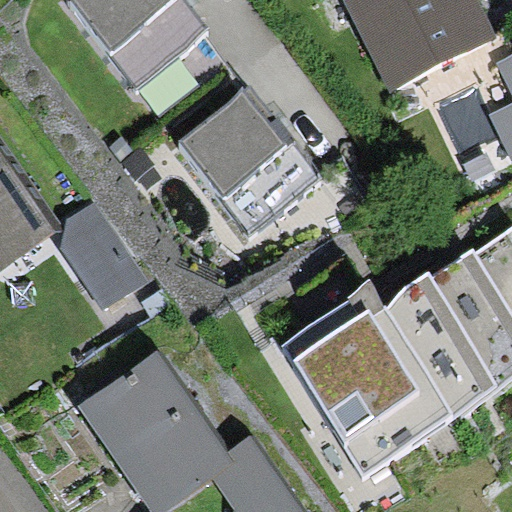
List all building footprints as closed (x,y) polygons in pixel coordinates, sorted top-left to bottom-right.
[(178,12),(169,0),(68,0),(67,2),(161,121),(225,71),(178,12)] [(469,0),(339,0),(389,100),(494,48),(485,30),(469,0)] [(511,56),(501,62),(511,86),(511,106),(489,117),(507,156),(511,153),(511,56)] [(275,131),(250,99),(178,155),(245,242),(318,187),(275,131)] [(0,170),(0,409),(3,415),(70,372),(58,354),(99,327),(89,312),(138,280),(89,206),(43,236),(0,170)] [(511,381),(511,235),(390,310),(377,289),(282,347),(291,360),(361,474),(511,381)] [(298,511),(253,443),(224,463),(155,360),(80,410),(148,511),(298,511)]
